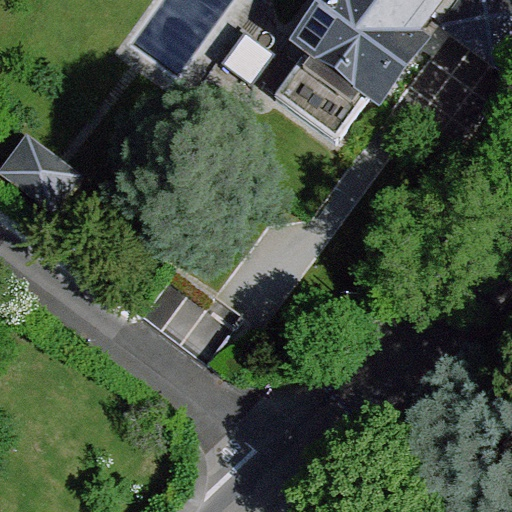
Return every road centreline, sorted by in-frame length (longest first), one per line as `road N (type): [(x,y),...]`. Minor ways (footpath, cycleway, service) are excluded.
road 1 (residential): [(287,471),(0,255)]
road 2 (residential): [(287,471),(511,266)]
